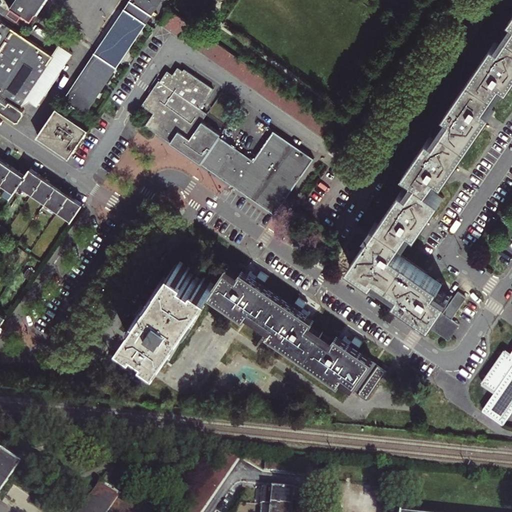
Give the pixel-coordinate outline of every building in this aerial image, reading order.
[(43,0),(15,0),(14,3),(13,4),(18,8),(32,17),(43,0)] [(161,0),(130,0),(64,99),(86,114),(161,0)] [(14,14),(18,8),(13,4),(9,11),(14,14)] [(14,14),(9,11),(0,5),(0,17),(8,23),(14,14)] [(172,30),(181,16),(170,9),(161,22),(172,30)] [(178,34),(187,21),(181,16),(172,30),(178,34)] [(449,114),(433,137),(430,135),(406,171),(414,177),(406,189),(403,187),(378,223),(404,240),(407,242),(415,230),(419,233),(443,197),(433,190),(441,179),(445,181),(494,109),(491,107),(507,84),(510,86),(511,83),(511,16),(511,17),(511,23),(499,43),(496,41),(446,112),(449,114)] [(53,53),(8,23),(0,17),(0,107),(17,119),(20,119),(24,112),(24,110),(23,108),(20,106),(20,103),(25,96),(53,53)] [(193,25),(187,21),(178,34),(183,38),(193,25)] [(190,42),(199,29),(193,25),(183,38),(190,42)] [(205,33),(199,29),(190,42),(196,47),(205,33)] [(211,37),(205,33),(196,47),(201,51),(211,37)] [(217,41),(211,37),(201,51),(207,55),(217,41)] [(213,59),(222,45),(217,41),(207,55),(213,59)] [(53,53),(25,96),(37,104),(72,52),(59,44),(53,53)] [(219,63),(229,50),(222,45),(213,59),(219,63)] [(235,54),(229,50),(219,63),(225,67),(235,54)] [(232,72),(241,58),(235,54),(225,67),(232,72)] [(237,76),(247,62),(241,58),(232,72),(237,76)] [(243,80),(252,66),(247,62),(237,76),(243,80)] [(258,70),(252,66),(243,80),(249,84),(258,70)] [(203,118),(207,112),(201,107),(214,88),(185,68),(183,70),(178,67),(174,74),(168,70),(161,80),(159,79),(142,104),(154,112),(146,124),(171,141),(179,129),(190,137),(203,118)] [(255,88),(264,75),(258,70),(249,84),(255,88)] [(261,92),(270,79),(264,75),(255,88),(261,92)] [(267,96),(276,83),(270,79),(261,92),(267,96)] [(273,101),(283,87),(276,83),(267,96),(273,101)] [(279,105),(288,91),(283,87),(273,101),(279,105)] [(285,109),(294,95),(288,91),(279,105),(285,109)] [(291,113),(300,100),(294,95),(285,109),(291,113)] [(297,117),(306,103),(300,100),(291,113),(297,117)] [(312,108),(306,103),(297,117),(303,121),(312,108)] [(71,155),(90,128),(57,106),(38,134),(71,155)] [(318,112),(312,108),(303,121),(309,126),(318,112)] [(324,116),(318,112),(309,126),(315,130),(324,116)] [(330,120),(324,116),(315,130),(321,134),(330,120)] [(179,129),(171,141),(201,162),(219,135),(222,131),(203,118),(190,137),(179,129)] [(336,125),(330,120),(321,134),(327,138),(336,125)] [(236,185),(254,198),(293,143),(274,129),(254,159),(236,185)] [(201,162),(219,174),(237,147),(219,135),(201,162)] [(293,143),(254,198),(275,213),(314,157),(293,143)] [(219,174),(236,185),(254,159),(237,147),(219,174)] [(0,158),(0,180),(2,182),(13,166),(1,157),(0,158)] [(2,182),(15,190),(20,183),(26,174),(13,166),(2,182)] [(20,183),(34,192),(44,177),(31,167),(26,174),(20,183)] [(34,192),(47,201),(57,185),(44,177),(34,192)] [(47,201),(60,210),(70,194),(57,185),(47,201)] [(60,210),(73,219),(84,203),(70,194),(60,210)] [(396,251),(404,240),(378,223),(375,220),(367,232),(371,234),(350,264),(373,280),(375,281),(376,279),(387,287),(406,258),(396,251)] [(406,258),(387,287),(398,295),(397,297),(432,322),(441,310),(452,293),(440,285),(442,283),(406,258)] [(165,358),(210,293),(215,285),(203,276),(201,279),(190,271),(191,269),(179,260),(129,333),(141,341),(143,339),(154,347),(153,350),(165,358)] [(215,285),(210,293),(246,317),(248,314),(271,330),(268,333),(340,382),(342,379),(354,386),(373,358),(349,342),(338,334),(336,337),(313,322),(315,319),(303,311),(254,277),(243,269),(241,273),(229,265),(215,285)] [(457,289),(442,310),(441,312),(451,318),(451,317),(466,296),(457,289)] [(445,333),(455,319),(451,317),(451,318),(441,312),(442,310),(441,310),(432,322),(430,325),(449,339),(450,337),(445,333)] [(460,323),(455,319),(445,333),(450,337),(460,323)] [(511,349),(510,353),(503,349),(480,382),(495,392),(483,409),(502,423),(511,408),(511,349)] [(354,386),(359,391),(379,362),(373,358),(354,386)] [(379,362),(359,391),(367,396),(387,368),(379,362)] [(237,462),(242,456),(230,447),(225,454),(237,462)] [(0,494),(7,485),(22,463),(16,459),(2,449),(0,450),(0,494)] [(237,462),(225,454),(221,460),(233,468),(237,462)] [(265,455),(264,468),(272,469),(273,456),(265,455)] [(279,469),(281,456),(273,456),(272,469),(279,469)] [(286,470),(288,457),(281,456),(279,469),(286,470)] [(294,471),(295,458),(288,457),(286,470),(294,471)] [(303,459),(295,458),(294,471),(301,472),(303,459)] [(308,472),(310,460),(303,459),(301,472),(308,472)] [(228,475),(233,468),(221,460),(217,466),(228,475)] [(228,475),(217,466),(212,473),(224,481),(228,475)] [(212,473),(208,479),(220,487),(224,481),(212,473)] [(220,487),(208,479),(204,484),(216,493),(220,487)] [(110,511),(122,494),(102,480),(80,511),(110,511)] [(212,499),(216,493),(204,484),(200,491),(212,499)] [(265,502),(294,505),(295,489),(267,486),(265,502)] [(212,499),(200,491),(196,496),(208,505),(212,499)] [(196,496),(192,502),(204,510),(208,505),(196,496)] [(202,511),(204,510),(192,502),(188,508),(194,511),(202,511)] [(264,511),(293,511),(294,505),(265,502),(264,511)]
